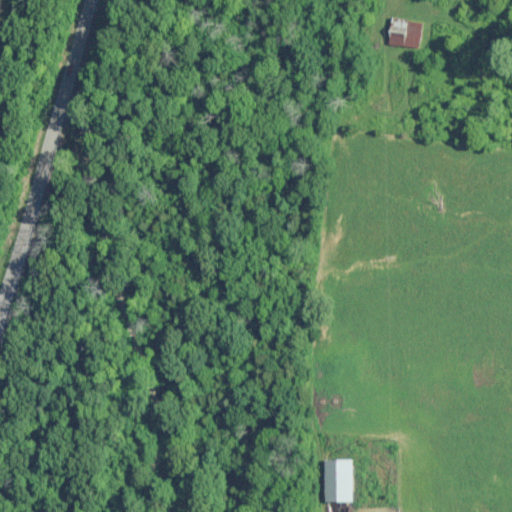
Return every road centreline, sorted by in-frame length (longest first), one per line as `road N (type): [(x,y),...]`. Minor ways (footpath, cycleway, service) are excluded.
road 1 (residential): [(198,511),(134,361),(66,111)]
road 2 (secondary): [(0,326),(97,0)]
